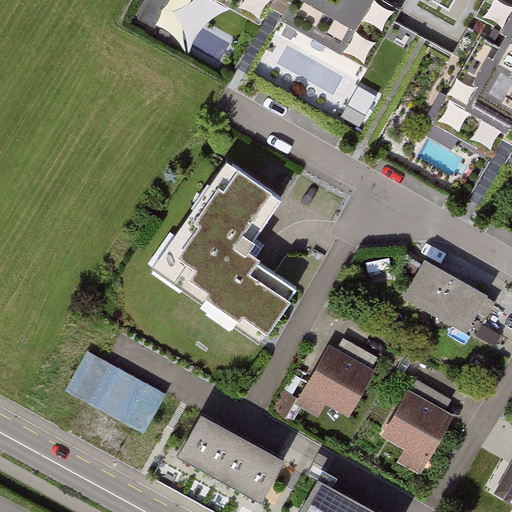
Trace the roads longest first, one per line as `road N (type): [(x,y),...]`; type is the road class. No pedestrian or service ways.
road 1 (residential): [(382,187),(248,422)]
road 2 (residential): [(85,332),(248,422)]
road 3 (residential): [(248,422),(410,511)]
road 4 (residential): [(382,187),(226,100)]
road 5 (primary): [(145,511),(0,432)]
road 6 (residential): [(511,380),(429,511)]
road 7 (residential): [(511,263),(382,187)]
